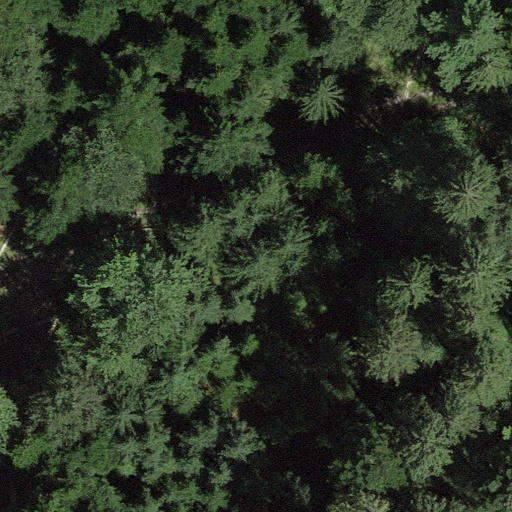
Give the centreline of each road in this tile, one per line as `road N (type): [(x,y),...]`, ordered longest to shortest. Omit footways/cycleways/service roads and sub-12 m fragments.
road 1 (track): [(0,268),(214,181),(511,85)]
road 2 (track): [(0,442),(92,231)]
